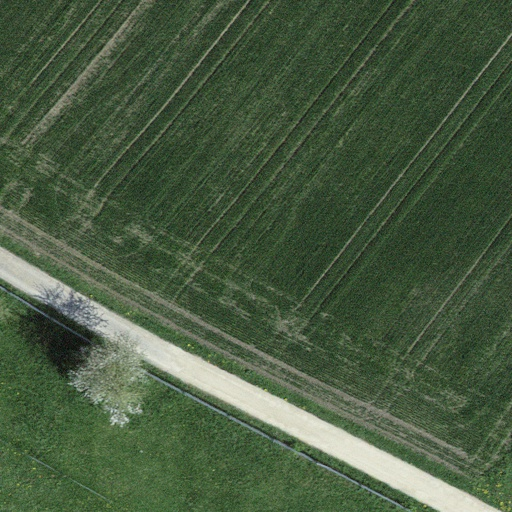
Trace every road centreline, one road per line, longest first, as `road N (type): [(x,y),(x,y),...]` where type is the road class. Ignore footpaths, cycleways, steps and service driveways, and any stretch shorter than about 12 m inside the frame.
road 1 (track): [(459,511),(166,355)]
road 2 (track): [(0,255),(166,355)]
